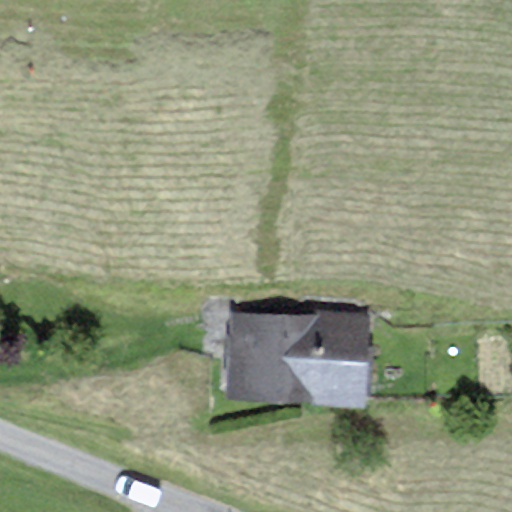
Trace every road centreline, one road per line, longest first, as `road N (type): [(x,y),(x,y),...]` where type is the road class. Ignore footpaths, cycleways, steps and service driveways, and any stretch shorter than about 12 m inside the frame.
road 1 (unclassified): [(0,433),(200,511)]
road 2 (track): [(199,333),(77,363),(0,371)]
